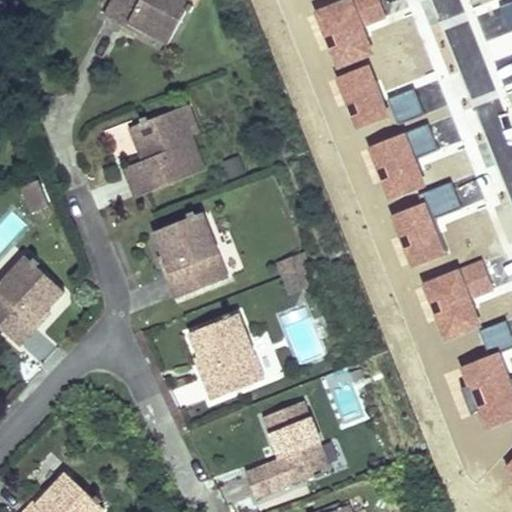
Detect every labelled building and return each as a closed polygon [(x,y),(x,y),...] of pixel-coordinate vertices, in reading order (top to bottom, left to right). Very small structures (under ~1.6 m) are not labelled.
[(191,0),(111,0),(104,15),(127,28),(129,24),(145,33),(167,45),(186,11),(189,13),(192,7),(189,5),(191,0)] [(145,33),(129,24),(127,28),(143,36),(145,33)] [(192,137),(181,108),(174,111),(185,139),(192,137)] [(135,198),(206,171),(192,137),(185,139),(174,111),(147,121),(146,117),(140,120),(141,123),(129,128),(142,161),(123,169),(135,198)] [(21,186),(32,210),(45,204),(35,180),(21,186)] [(165,275),(175,300),(228,278),(203,213),(195,216),(194,213),(187,215),(189,219),(153,233),(162,256),(169,273),(165,275)] [(301,251),(279,260),(286,276),(307,268),(301,251)] [(169,273),(162,256),(158,258),(165,275),(169,273)] [(25,257),(0,283),(0,329),(19,347),(38,328),(34,325),(47,311),(64,293),(36,267),(38,263),(33,259),(30,261),(25,257)] [(286,276),(292,292),(313,284),(307,268),(286,276)] [(50,314),(47,311),(34,325),(38,328),(50,314)] [(238,314),(231,317),(230,314),(223,317),(224,320),(188,334),(198,357),(205,375),(201,376),(211,401),(264,379),(238,314)] [(194,359),(201,376),(205,375),(198,357),(194,359)] [(256,500),(314,476),(316,479),(322,477),(321,474),(330,470),(303,402),(263,418),(280,459),(246,473),(256,500)] [(101,511),(104,509),(98,504),(100,501),(95,497),(93,499),(65,473),(48,491),(35,504),(32,502),(22,511),(101,511)] [(45,488),(32,502),(35,504),(48,491),(45,488)]
